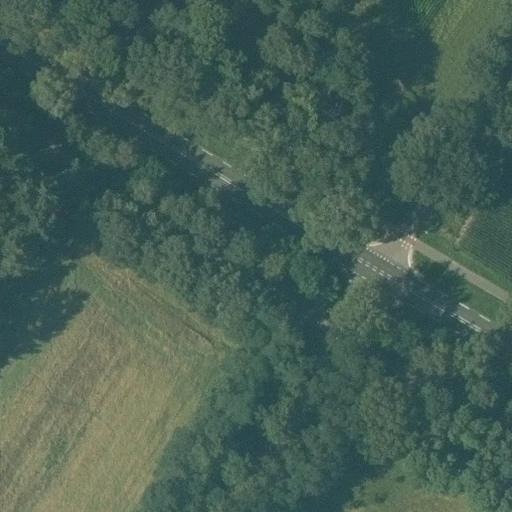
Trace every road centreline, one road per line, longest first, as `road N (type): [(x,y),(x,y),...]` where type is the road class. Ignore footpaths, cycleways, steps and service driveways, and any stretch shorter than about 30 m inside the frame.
road 1 (primary): [(380,273),(0,41)]
road 2 (unclassified): [(221,511),(380,273)]
road 3 (unclassified): [(380,273),(511,81)]
road 4 (primary): [(511,350),(380,273)]
road 5 (track): [(373,219),(394,79)]
